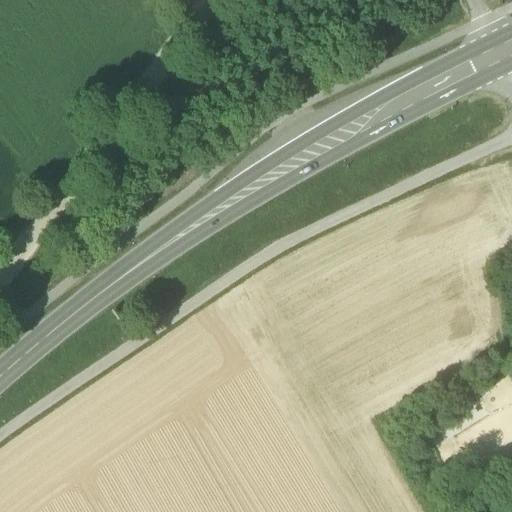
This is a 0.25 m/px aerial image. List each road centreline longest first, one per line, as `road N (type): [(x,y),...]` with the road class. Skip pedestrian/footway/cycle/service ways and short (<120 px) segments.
road 1 (primary): [(0,377),(136,268),(299,161),(500,54)]
road 2 (unclassified): [(511,142),(272,250),(0,435)]
